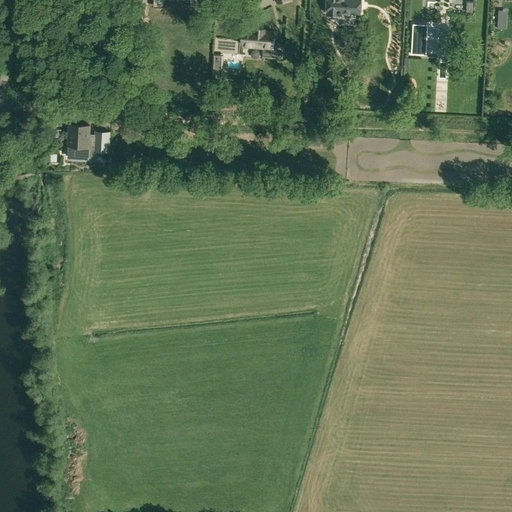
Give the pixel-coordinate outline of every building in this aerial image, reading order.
[(327,0),(327,14),(340,15),(340,14),(341,14),(341,12),(359,13),(359,10),(361,10),(361,1),(360,1),(359,0),(327,0)] [(506,19),(498,19),(497,29),(506,29),(506,19)] [(265,28),(254,28),(254,30),(244,29),(243,45),(263,47),(262,57),(282,58),(283,47),(273,46),(274,40),(275,38),(274,38),(274,31),(264,31),(265,28)] [(213,77),(222,77),(223,55),(213,55),(213,77)] [(69,136),(68,147),(77,147),(77,155),(94,156),(94,151),(96,151),(109,152),(110,132),(96,131),(95,134),(95,137),(89,136),(89,133),(90,125),(76,124),(71,124),(69,124),(69,126),(69,136)]
